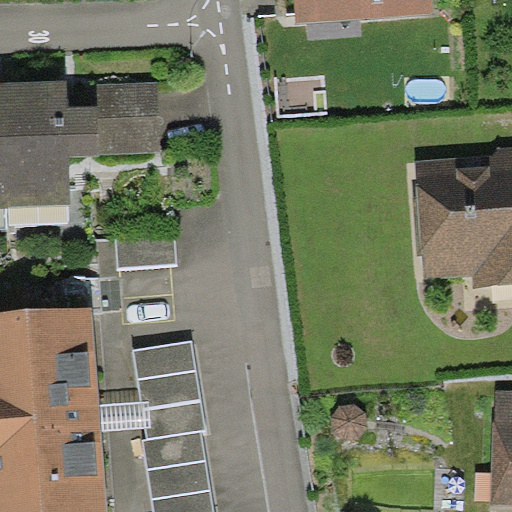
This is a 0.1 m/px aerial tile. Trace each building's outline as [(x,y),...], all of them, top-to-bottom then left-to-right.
[(295,0),(297,21),(433,12),(431,0),(295,0)] [(69,81),(0,82),(0,206),(71,204),(72,157),(100,154),(98,106),(69,108),(69,81)] [(158,82),(97,84),(98,106),(100,154),(161,152),(158,82)] [(511,153),(416,160),(425,279),(471,275),(472,289),(511,286),(511,153)] [(176,236),(117,238),(118,267),(177,264),(176,236)] [(109,511),(102,418),(93,307),(0,314),(0,511),(109,511)] [(208,429),(194,342),(135,351),(149,440),(143,441),(154,511),(214,511),(201,430),(208,429)] [(511,389),(496,389),(490,504),(511,504),(511,389)]
